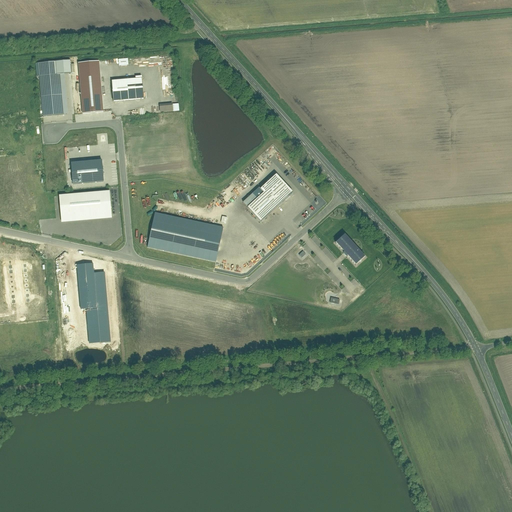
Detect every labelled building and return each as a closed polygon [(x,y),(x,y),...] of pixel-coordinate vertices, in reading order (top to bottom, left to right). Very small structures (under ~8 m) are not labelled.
[(100,63),(79,64),(82,115),(104,114),(100,63)] [(58,77),(40,76),(43,117),(64,117),(58,77)] [(112,83),(113,103),(145,100),(143,80),(112,83)] [(179,103),(160,104),(161,112),(180,111),(179,103)] [(72,166),(73,187),(105,184),(103,164),(72,166)] [(294,196),(276,177),(244,206),(262,225),(294,196)] [(58,194),(61,222),(110,218),(108,190),(58,194)] [(154,212),(146,248),(216,264),(224,228),(154,212)] [(252,245),(258,241),(254,236),(248,241),(252,245)] [(346,236),(335,245),(356,269),(367,260),(346,236)] [(332,298),(330,304),(339,307),(341,301),(332,298)]
